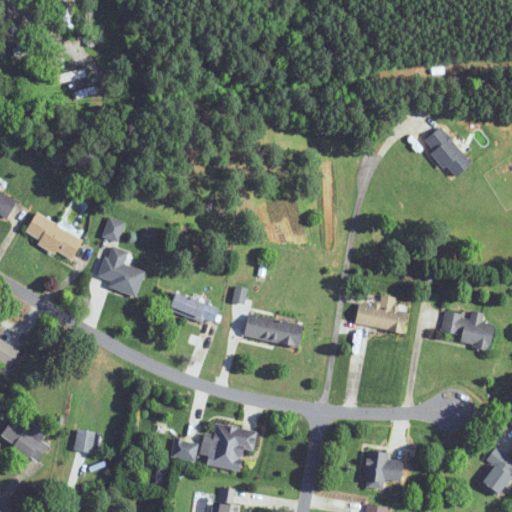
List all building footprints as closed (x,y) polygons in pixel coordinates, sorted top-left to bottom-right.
[(71,0),(62,0),(62,24),(71,24),(71,0)] [(107,64),(117,64),(118,17),(108,17),(107,64)] [(54,84),(86,77),(85,69),(52,76),(54,84)] [(102,92),(100,84),(75,92),(77,99),(102,92)] [(425,142),(457,179),(474,164),(442,127),(425,142)] [(17,200),(0,192),(0,182),(1,181),(0,180),(0,214),(9,218),(17,200)] [(84,240),(38,212),(25,234),(71,262),(84,240)] [(118,242),(126,223),(111,217),(102,235),(118,242)] [(110,287),(138,296),(146,271),(126,264),(130,252),(110,245),(100,277),(112,280),(110,287)] [(234,300),(245,302),(248,289),(237,286),(234,300)] [(221,306),(172,291),(166,309),(216,324),(221,306)] [(356,324),(407,332),(411,311),(396,309),(398,297),(382,294),(380,305),(359,302),(356,324)] [(442,332),(463,335),(461,344),(493,349),(497,324),(483,322),(484,313),(472,310),(471,316),(445,311),(442,332)] [(245,337),(302,347),(306,324),(249,314),(245,337)] [(0,362),(11,369),(22,351),(0,337),(0,362)] [(46,432),(33,424),(29,429),(13,419),(0,438),(39,463),(50,446),(41,440),(46,432)] [(243,471),(247,449),(255,451),(259,430),(217,423),(215,434),(205,432),(201,454),(210,456),(209,465),(243,471)] [(95,432),(77,430),(76,450),(93,451),(95,432)] [(171,457),(195,462),(199,442),(175,437),(171,457)] [(487,460),(493,465),(482,481),(502,495),(511,481),(511,458),(496,447),(487,460)] [(390,460),(390,451),(365,451),(364,488),(386,488),(386,481),(405,481),(405,460),(390,460)] [(237,490),(221,487),(215,511),(240,511),(242,504),(234,503),(237,490)] [(362,511),(388,511),(389,507),(364,503),(362,511)]
